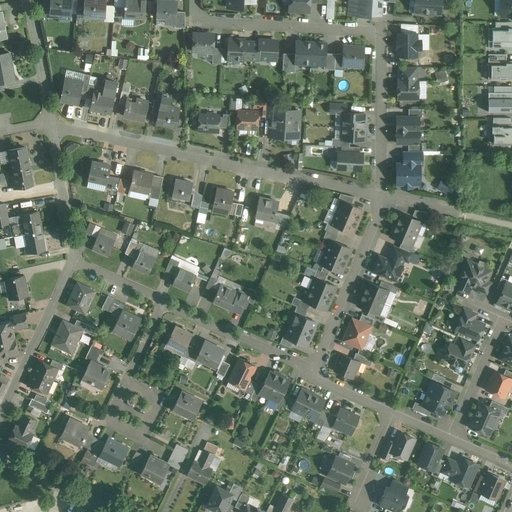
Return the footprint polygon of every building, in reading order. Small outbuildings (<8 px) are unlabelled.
[(71,0),(50,0),(50,4),(50,13),(51,13),(71,15),(71,0)] [(105,0),(84,0),(84,7),(84,15),(85,15),(105,17),(105,5),(105,0)] [(145,0),(125,0),(125,6),(124,8),(125,8),(125,17),(145,18),(145,0)] [(243,2),(243,0),(227,0),(227,7),(243,8),(243,2)] [(307,0),(287,0),(288,2),(289,3),(289,11),(309,12),(310,2),(307,2),(307,0)] [(371,14),(371,0),(353,0),(353,15),(370,16),(371,14)] [(371,0),(371,14),(381,14),(382,1),(381,0),(371,0)] [(429,13),(428,0),(413,0),(414,0),(416,3),(415,12),(429,13)] [(428,0),(429,13),(441,14),(441,0),(428,0)] [(511,0),(501,0),(502,16),(509,16),(511,15),(511,0)] [(177,2),(158,1),(157,18),(165,18),(165,23),(175,24),(176,12),(177,2)] [(114,6),(105,5),(105,17),(106,21),(113,22),(114,7),(114,6)] [(84,7),(77,7),(77,19),(84,20),(85,15),(84,15),(84,7)] [(114,7),(113,22),(121,22),(122,7),(114,7)] [(185,12),(176,12),(175,24),(175,28),(185,28),(185,12)] [(419,25),(401,24),(401,33),(417,34),(419,34),(419,25)] [(508,30),(492,30),(492,41),(511,41),(511,27),(508,28),(508,30)] [(401,33),(398,34),(398,42),(397,42),(397,48),(398,48),(398,56),(408,56),(410,58),(414,58),(416,56),(417,56),(417,50),(421,50),(421,40),(417,40),(417,34),(401,33)] [(214,35),(193,34),(192,51),(213,52),(213,48),(214,35)] [(245,41),(228,40),(227,59),(244,60),(244,59),(245,42),(245,41)] [(278,42),(259,41),(259,43),(258,58),(259,58),(277,59),(278,42)] [(312,42),(296,41),(295,54),(295,63),(311,64),(312,42)] [(259,43),(252,42),(251,59),(259,60),(259,58),(258,58),(259,43)] [(326,43),(312,42),(311,64),(324,65),(325,65),(326,53),(326,43)] [(364,47),(348,46),(344,50),(344,54),(343,65),(343,64),(354,65),(355,66),(363,66),(364,47)] [(222,48),(213,48),(213,52),(212,64),(221,64),(222,48)] [(10,53),(0,54),(0,83),(3,83),(14,81),(11,66),(12,66),(10,53)] [(295,54),(284,53),(283,71),(295,72),(295,63),(295,54)] [(336,54),(326,53),(325,65),(324,65),(324,69),(335,70),(336,54)] [(344,54),(336,54),(335,70),(343,70),(343,65),(344,54)] [(511,60),(488,61),(488,80),(511,80),(511,60)] [(417,67),(399,67),(399,81),(417,81),(417,67)] [(445,70),(435,73),(437,83),(447,80),(445,70)] [(90,75),(84,74),(82,82),(83,82),(80,92),(86,93),(88,83),(90,75)] [(82,82),(65,78),(60,100),(78,103),(80,92),(83,82),(82,82)] [(103,92),(100,110),(111,113),(117,82),(106,80),(103,92)] [(399,81),(398,81),(398,90),(396,92),(396,96),(399,98),(418,98),(418,81),(417,81),(399,81)] [(129,93),(131,83),(124,82),(122,91),(129,93)] [(96,85),(88,83),(86,93),(85,97),(92,98),(94,90),(95,90),(96,85)] [(100,110),(103,92),(95,90),(94,90),(92,98),(90,108),(100,110)] [(129,93),(122,92),(119,103),(126,105),(128,97),(129,93)] [(511,92),(488,92),(488,98),(488,112),(511,111),(511,92)] [(171,99),(163,97),(164,93),(163,93),(161,100),(162,100),(160,106),(158,112),(156,123),(176,127),(179,110),(169,108),(171,99)] [(128,97),(126,105),(123,115),(144,120),(148,101),(128,97)] [(161,100),(155,99),(152,110),(158,112),(160,106),(162,100),(161,100)] [(266,102),(254,101),(254,107),(260,108),(260,115),(265,116),(266,103),(266,102)] [(273,103),(266,103),(265,116),(265,119),(271,119),(272,109),(273,109),(273,103)] [(347,106),(331,105),(330,113),(343,113),(343,112),(346,112),(347,106)] [(287,136),(288,112),(282,111),(282,110),(273,109),(272,109),(271,119),(270,136),(281,137),(281,135),(287,136)] [(422,109),(409,109),(409,117),(419,117),(419,118),(422,118),(422,109)] [(258,111),(238,110),(238,116),(236,118),(236,124),(238,126),(237,128),(257,129),(258,111)] [(288,112),(287,136),(287,137),(297,138),(299,111),(288,110),(288,112)] [(346,112),(343,112),(343,113),(342,126),(364,128),(365,114),(346,112)] [(220,116),(213,115),(211,114),(208,113),(206,115),(199,115),(198,130),(200,132),(206,133),(207,131),(219,132),(219,127),(222,127),(223,117),(220,117),(220,116)] [(409,117),(397,117),(397,130),(419,130),(419,118),(419,117),(409,117)] [(511,127),(511,124),(490,124),(490,139),(494,139),(494,142),(511,142),(511,127)] [(364,128),(342,126),(342,139),(350,140),(364,141),(364,128)] [(419,130),(397,130),(397,143),(409,143),(419,143),(419,142),(419,130)] [(350,140),(342,139),(332,138),(332,146),(342,146),(350,147),(350,140)] [(419,143),(409,143),(409,151),(422,151),(422,142),(419,142),(419,143)] [(25,147),(7,151),(8,158),(11,157),(14,169),(29,166),(25,147)] [(409,151),(404,151),(404,164),(420,164),(420,165),(422,164),(422,151),(409,151)] [(342,152),(340,152),(340,161),(338,160),(337,169),(362,170),(363,154),(360,153),(342,152)] [(283,156),(285,166),(294,164),(292,154),(283,156)] [(111,165),(92,161),(88,179),(107,183),(108,176),(111,165)] [(11,171),(5,172),(5,175),(13,174),(11,162),(2,163),(2,167),(10,166),(11,171)] [(404,164),(397,164),(397,184),(402,184),(402,188),(412,188),(412,184),(420,184),(420,165),(420,164),(404,164)] [(29,166),(14,169),(16,181),(13,182),(14,189),(33,186),(29,166)] [(153,175),(134,170),(130,188),(149,192),(151,184),(153,175)] [(153,185),(161,186),(163,177),(153,175),(151,184),(153,185)] [(114,177),(112,184),(111,188),(118,190),(120,178),(114,177)] [(127,179),(120,178),(118,190),(117,193),(124,195),(127,179)] [(193,183),(176,179),(172,195),(189,199),(193,183)] [(448,192),(451,183),(440,180),(438,189),(448,192)] [(161,186),(153,185),(150,197),(159,199),(161,186)] [(234,192),(217,188),(214,204),(230,207),(234,192)] [(202,196),(194,194),(191,206),(200,208),(201,202),(202,196)] [(355,197),(341,194),(338,199),(342,201),(351,204),(355,197)] [(279,202),(259,197),(255,216),(274,220),(275,220),(277,212),(279,202)] [(351,204),(342,201),(337,213),(357,221),(362,209),(351,204)] [(201,202),(200,208),(199,212),(207,214),(209,203),(201,202)] [(243,204),(237,203),(234,215),(241,216),(243,204)] [(6,209),(0,210),(0,222),(8,221),(6,209)] [(429,213),(415,210),(413,216),(426,221),(429,213)] [(38,211),(16,215),(17,222),(11,223),(14,236),(26,234),(41,231),(42,231),(38,211)] [(282,213),(277,212),(275,220),(274,220),(273,223),(279,224),(282,213)] [(290,215),(282,213),(279,224),(286,226),(290,215)] [(357,221),(337,213),(332,224),(340,228),(352,233),(357,221)] [(421,221),(401,213),(396,225),(416,233),(421,221)] [(125,220),(122,232),(131,234),(134,223),(125,220)] [(85,233),(91,236),(96,225),(90,222),(85,233)] [(332,224),(328,222),(325,229),(327,230),(338,235),(340,228),(332,224)] [(99,233),(101,227),(96,225),(91,236),(96,238),(99,233)] [(416,233),(396,225),(391,237),(402,241),(411,245),(416,233)] [(101,227),(99,233),(115,240),(117,234),(101,227)] [(338,235),(327,230),(324,237),(331,240),(335,241),(338,235)] [(41,231),(26,234),(28,246),(25,247),(27,254),(45,250),(41,231)] [(115,240),(99,233),(96,238),(92,248),(108,254),(115,240)] [(139,244),(131,240),(126,252),(134,255),(139,244)] [(335,241),(331,240),(326,252),(346,260),(351,248),(335,241)] [(411,245),(402,241),(400,247),(411,252),(414,246),(411,245)] [(159,250),(143,243),(140,251),(139,251),(133,265),(149,272),(159,250)] [(411,254),(394,247),(391,253),(404,258),(404,259),(408,260),(411,254)] [(346,260),(326,252),(321,264),(330,268),(341,272),(346,260)] [(404,258),(391,253),(388,260),(379,256),(373,270),(393,279),(396,273),(399,274),(403,266),(401,265),(404,259),(404,258)] [(180,262),(171,258),(165,271),(172,274),(173,270),(175,271),(177,267),(180,262)] [(177,267),(179,268),(196,275),(199,268),(181,259),(180,262),(177,267)] [(490,271),(468,261),(456,287),(468,292),(471,285),(482,289),(486,280),(490,271)] [(330,268),(321,264),(319,263),(316,270),(327,274),(330,268)] [(196,275),(179,268),(173,283),(189,290),(196,275)] [(327,274),(316,270),(313,277),(315,278),(315,277),(324,281),(327,274)] [(8,272),(0,273),(0,281),(6,280),(6,279),(10,278),(8,272)] [(10,278),(6,279),(6,280),(10,299),(28,295),(25,284),(24,284),(23,277),(24,276),(23,275),(10,278)] [(216,293),(218,289),(214,287),(218,278),(211,276),(206,288),(216,293)] [(324,281),(315,277),(315,278),(310,289),(331,298),(336,286),(324,281)] [(507,279),(502,277),(497,288),(502,290),(506,282),(507,279)] [(398,287),(381,280),(379,286),(388,290),(396,293),(398,287)] [(486,280),(482,289),(481,291),(487,293),(492,282),(486,280)] [(379,286),(368,281),(363,293),(383,302),(388,290),(379,286)] [(511,284),(506,282),(502,290),(497,302),(509,307),(511,300),(511,284)] [(77,283),(67,304),(85,313),(95,291),(77,283)] [(238,292),(220,284),(218,289),(216,293),(213,301),(231,308),(231,307),(238,292)] [(258,292),(250,288),(247,294),(248,294),(245,300),(247,301),(253,304),(258,292)] [(331,298),(310,289),(305,301),(311,304),(326,310),(331,298)] [(238,292),(231,307),(240,311),(243,305),(245,306),(247,301),(245,300),(248,294),(247,294),(238,291),(238,292)] [(383,302),(363,293),(358,305),(369,310),(378,314),(383,302)] [(114,299),(108,295),(102,307),(108,311),(114,299)] [(305,301),(294,296),(291,303),(297,306),(308,310),(311,304),(305,301)] [(126,304),(114,299),(108,311),(119,316),(122,310),(123,310),(126,304)] [(308,310),(297,306),(294,313),(296,313),(305,317),(308,310)] [(476,313),(464,308),(461,314),(474,320),(476,313)] [(123,310),(122,310),(119,316),(113,329),(131,338),(141,319),(123,310)] [(378,314),(369,310),(367,315),(375,319),(383,322),(386,317),(378,314)] [(25,313),(13,316),(14,321),(16,327),(16,328),(28,326),(25,313)] [(305,317),(296,313),(291,325),(311,334),(316,322),(305,317)] [(367,315),(362,314),(359,321),(371,326),(372,327),(375,319),(367,315)] [(474,320),(461,314),(458,321),(459,323),(456,329),(478,338),(484,324),(474,320)] [(359,321),(352,318),(343,340),(362,348),(371,326),(359,321)] [(89,325),(77,319),(74,325),(82,329),(82,330),(86,332),(89,325)] [(63,320),(52,344),(63,349),(68,352),(72,344),(75,338),(78,339),(82,330),(82,329),(74,325),(63,320)] [(14,321),(0,324),(0,342),(14,340),(11,328),(16,327),(14,321)] [(99,330),(89,325),(86,332),(96,336),(99,330)] [(311,334),(291,325),(286,337),(294,341),(306,346),(311,334)] [(192,334),(175,326),(167,342),(184,350),(184,351),(187,345),(192,334)] [(294,341),(286,337),(283,336),(280,343),(291,347),(294,341)] [(511,337),(511,338),(508,344),(506,343),(500,358),(511,362),(511,337)] [(14,340),(0,342),(0,357),(1,357),(4,358),(7,357),(9,355),(18,354),(15,340),(14,340)] [(224,350),(205,340),(200,351),(196,357),(197,358),(216,367),(224,350)] [(475,346),(462,340),(459,347),(470,352),(470,353),(471,354),(475,346)] [(459,347),(450,343),(444,357),(450,360),(449,361),(456,365),(454,369),(455,371),(459,373),(462,372),(470,353),(470,352),(459,347)] [(103,349),(92,344),(87,355),(97,360),(103,349)] [(193,348),(187,345),(184,351),(184,350),(181,355),(188,358),(193,348)] [(200,351),(193,348),(188,358),(195,362),(197,358),(196,357),(200,351)] [(373,359),(356,352),(353,359),(360,361),(360,362),(370,366),(373,359)] [(353,359),(342,354),(335,370),(352,378),(355,369),(356,370),(360,362),(360,361),(353,359)] [(63,364),(52,359),(50,364),(58,368),(57,368),(61,369),(63,364)] [(255,367),(239,359),(230,378),(235,380),(237,384),(241,387),(245,388),(249,380),(255,367)] [(50,364),(39,360),(33,372),(52,381),(57,368),(58,368),(50,364)] [(111,370),(91,360),(83,377),(91,381),(91,382),(93,383),(94,382),(103,386),(111,370)] [(230,364),(222,360),(216,372),(224,376),(230,364)] [(511,371),(506,369),(503,374),(511,378),(511,371)] [(264,383),(259,393),(266,397),(267,395),(269,396),(280,373),(274,371),(273,372),(270,371),(264,383)] [(511,378),(503,374),(495,371),(493,375),(492,375),(489,383),(489,384),(487,389),(504,397),(508,389),(511,380),(511,378)] [(52,381),(33,372),(28,385),(46,394),(52,381)] [(280,373),(269,396),(271,397),(271,399),(278,402),(282,392),(289,380),(285,378),(286,376),(280,373)] [(9,379),(1,374),(0,376),(0,380),(7,384),(9,379)] [(249,380),(245,388),(241,387),(238,394),(249,400),(250,397),(257,383),(249,380)] [(257,383),(250,397),(256,400),(259,393),(264,383),(258,381),(257,383)] [(455,391),(433,381),(428,393),(450,403),(455,391)] [(313,394),(301,388),(296,399),(291,408),(292,408),(303,414),(313,394)] [(202,401),(181,391),(173,408),(194,418),(202,401)] [(278,402),(274,409),(280,411),(288,395),(282,392),(278,402)] [(450,403),(428,393),(423,405),(432,409),(444,415),(450,403)] [(47,399),(36,394),(34,399),(45,404),(47,399)] [(313,394),(303,414),(315,420),(321,407),(324,400),(313,394)] [(278,402),(271,399),(271,397),(269,396),(265,405),(274,409),(278,402)] [(290,397),(285,407),(291,410),(292,408),(291,408),(296,399),(290,397)] [(45,404),(34,399),(32,398),(29,405),(33,407),(41,411),(47,413),(50,407),(45,404)] [(508,407),(492,400),(489,406),(499,411),(506,414),(508,407)] [(423,405),(415,402),(412,408),(429,415),(432,409),(423,405)] [(489,406),(480,402),(470,426),(488,435),(499,411),(489,406)] [(33,407),(30,413),(38,417),(41,411),(33,407)] [(321,407),(315,420),(314,421),(322,426),(323,424),(329,412),(329,411),(321,407)] [(359,416),(340,408),(337,416),(333,425),(351,434),(359,416)] [(337,416),(329,412),(323,424),(331,428),(333,425),(337,416)] [(36,420),(24,414),(18,427),(15,425),(7,441),(26,450),(27,446),(35,450),(40,439),(33,435),(33,434),(30,433),(36,420)] [(89,427),(69,417),(61,435),(61,436),(62,433),(80,442),(79,444),(80,445),(80,444),(85,434),(89,427)] [(395,443),(391,452),(406,459),(415,439),(400,432),(395,443)] [(99,440),(85,434),(80,444),(94,451),(99,440)] [(128,447),(108,437),(99,455),(119,464),(128,447)] [(244,442),(236,438),(233,443),(241,448),(244,442)] [(389,440),(382,457),(388,459),(391,452),(395,443),(389,440)] [(443,448),(427,441),(418,463),(433,470),(439,458),(443,448)] [(218,446),(207,442),(204,449),(214,454),(218,446)] [(188,449),(177,444),(174,450),(185,455),(188,449)] [(204,449),(198,462),(194,460),(188,475),(205,483),(212,468),(209,467),(215,454),(214,454),(204,449)] [(185,455),(174,450),(168,463),(169,464),(178,469),(185,455)] [(168,463),(150,454),(141,472),(160,482),(169,464),(168,463)] [(115,468),(117,464),(100,456),(98,461),(115,468)] [(353,464),(336,456),(327,475),(345,483),(348,476),(351,477),(353,471),(351,470),(353,464)] [(478,464),(460,456),(452,475),(450,478),(454,480),(455,482),(463,485),(465,484),(469,486),(478,464)] [(445,460),(439,458),(433,470),(431,474),(438,477),(441,470),(445,460)] [(445,460),(441,470),(452,475),(457,462),(446,458),(445,460)] [(504,480),(489,473),(481,492),(496,499),(504,480)] [(341,484),(324,477),(321,484),(337,492),(341,484)] [(408,486),(393,480),(390,488),(404,494),(408,486)] [(242,487),(233,483),(229,492),(233,494),(231,497),(236,500),(242,487)] [(229,492),(217,486),(207,506),(219,511),(223,511),(231,497),(233,494),(229,492)] [(390,488),(386,486),(379,503),(394,509),(403,506),(408,496),(404,494),(390,488)] [(294,499),(283,493),(281,497),(292,503),(294,499)] [(242,494),(235,507),(242,510),(246,503),(249,498),(242,494)] [(283,506),(280,511),(287,511),(292,503),(281,497),(278,503),(283,506)] [(246,503),(242,510),(241,511),(265,511),(266,511),(257,508),(246,503)] [(273,511),(265,511),(266,511),(265,511),(280,511),(283,506),(278,503),(273,511)]
